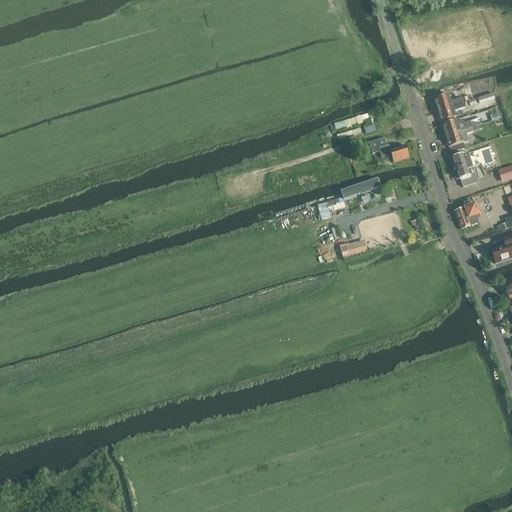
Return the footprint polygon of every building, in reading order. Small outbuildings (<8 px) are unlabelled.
[(436,107),(437,112),(464,103),(468,102),(472,101),(470,94),(463,96),(464,98),(463,98),(451,102),(449,96),(433,100),(434,102),(433,103),(434,106),(436,107)] [(493,94),(477,99),(479,104),(495,99),(493,94)] [(464,103),(437,112),(439,117),(438,118),(439,121),(440,122),(441,123),(456,118),(454,112),(466,108),(464,103)] [(499,109),(491,111),(493,120),(501,118),(499,109)] [(335,122),(337,129),(363,123),(362,117),(335,122)] [(480,119),(471,122),(472,128),(481,125),(482,125),(480,119)] [(443,132),(445,137),(472,128),(471,122),(464,124),(463,122),(457,123),(456,121),(441,125),(442,127),(441,128),(442,131),(443,132)] [(472,128),(445,137),(447,142),(446,143),(447,146),(448,147),(449,148),(450,148),(451,154),(465,149),(463,144),(468,142),(465,135),(474,132),(472,128)] [(394,164),(409,159),(405,146),(390,151),(389,146),(387,146),(384,139),(369,144),(372,155),(379,153),(381,158),(391,155),(394,164)] [(490,147),(464,155),(468,169),(481,165),(482,168),(496,163),(490,147)] [(470,176),(468,169),(464,155),(452,159),(459,180),(460,180),(461,182),(463,188),(477,183),(475,174),(470,176)] [(382,188),(379,179),(341,191),(344,201),(382,188)] [(342,199),(317,206),(318,207),(321,220),(332,218),(330,213),(345,208),(342,199)] [(475,204),(454,212),(461,231),(479,224),(477,219),(479,218),(479,216),(479,215),(475,204)] [(502,239),(505,245),(491,250),(491,251),(488,252),(491,259),(493,258),(495,265),(496,265),(496,264),(511,259),(511,236),(503,239),(502,239)] [(360,243),(345,247),(348,258),(356,256),(367,252),(367,250),(365,245),(364,241),(360,243)]
